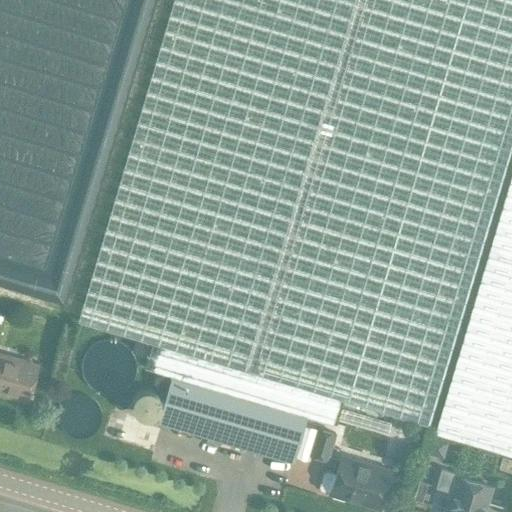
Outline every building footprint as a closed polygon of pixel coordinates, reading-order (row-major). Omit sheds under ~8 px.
[(511,0),(171,0),(77,320),(151,343),(144,367),(168,374),(304,415),(332,423),(340,399),(428,425),(511,141),(511,0)] [(511,455),(511,168),(433,432),(511,455)] [(35,365),(0,355),(0,392),(25,400),(27,392),(30,393),(31,389),(29,388),(35,365)] [(168,374),(155,420),(290,461),(304,415),(168,374)] [(325,459),(333,432),(315,427),(307,454),(325,459)] [(498,467),(511,471),(511,458),(501,455),(498,467)] [(377,508),(383,489),(388,469),(356,460),(355,464),(337,458),(333,473),(324,470),(321,472),(317,486),(319,489),(327,492),(327,493),(377,508)] [(480,511),(488,486),(458,477),(459,474),(438,467),(433,487),(449,491),(443,511),(480,511)]
